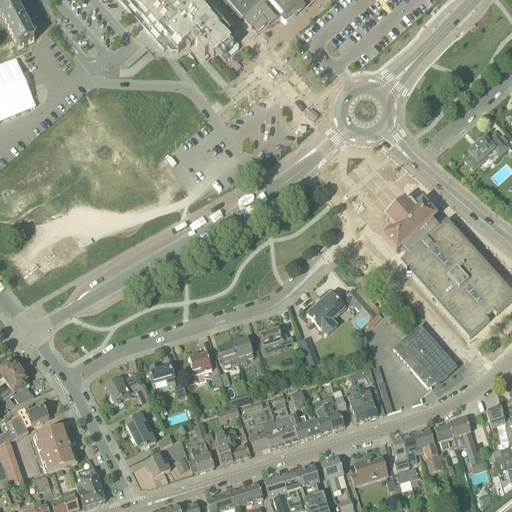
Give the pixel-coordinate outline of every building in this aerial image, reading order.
[(0,0),(0,20),(2,19),(18,52),(35,43),(22,18),(16,6),(22,3),(22,2),(20,0),(0,0)] [(197,0),(116,0),(135,20),(141,27),(164,53),(167,50),(171,54),(178,55),(186,47),(195,56),(199,53),(205,59),(209,56),(213,61),(218,57),(225,64),(229,60),(238,52),(238,48),(234,43),(236,41),(231,35),(230,36),(197,0)] [(264,0),(237,0),(231,6),(243,20),(246,16),(264,0)] [(267,0),(264,0),(246,16),(243,20),(252,30),(252,29),(253,28),(258,33),(267,25),(268,27),(268,28),(280,18),(279,17),(277,19),(265,5),(269,1),(267,0)] [(287,25),(287,24),(294,18),(303,11),(303,9),(302,8),(299,4),(295,0),(267,0),(269,1),(283,17),(281,19),(281,20),(281,21),(281,22),(283,25),(284,25),(285,26),(286,25),(287,25)] [(311,0),(295,0),(299,4),(302,8),(311,0)] [(234,56),(226,62),(232,70),(240,64),(234,56)] [(0,69),(0,123),(36,109),(17,62),(0,69)] [(66,275),(73,283),(126,235),(91,196),(186,112),(140,62),(0,186),(0,201),(66,275)] [(243,66),(236,67),(237,75),(244,74),(243,66)] [(473,174),(480,168),(478,166),(494,152),(500,158),(509,150),(506,146),(508,145),(502,138),(500,140),(496,135),(487,143),(484,140),(467,155),(470,158),(464,164),(473,174)] [(435,220),(436,219),(422,203),(413,211),(410,208),(407,210),(403,204),(387,219),(391,224),(389,226),(392,230),(383,238),(397,254),(401,250),(408,258),(403,262),(408,267),(407,268),(406,272),(407,272),(407,273),(406,274),(406,279),(411,279),(412,279),(467,339),(472,339),(486,327),(486,322),(494,315),(498,315),(511,303),(511,296),(449,226),(444,226),(439,230),(432,223),(435,220)] [(20,252),(11,259),(16,266),(26,260),(20,252)] [(378,316),(380,314),(361,291),(359,290),(355,294),(353,293),(346,299),(346,300),(339,306),(331,296),(307,317),(326,339),(337,329),(331,323),(351,305),(369,325),(378,316)] [(430,389),(455,368),(446,359),(436,348),(431,342),(431,341),(420,328),(408,339),(393,352),(404,364),(399,368),(405,376),(411,371),(428,391),(430,389)] [(278,332),(260,338),(263,350),(282,345),(281,343),(286,341),(284,333),(279,335),(278,332)] [(304,357),(314,353),(309,340),(299,344),(304,357)] [(253,361),(247,342),(233,346),(239,367),(247,365),(246,363),(253,361)] [(233,346),(218,351),(224,370),(231,368),(231,370),(239,367),(233,346)] [(209,365),(207,356),(198,359),(197,357),(189,360),(191,368),(194,379),(211,373),(209,365)] [(0,382),(3,381),(6,386),(22,375),(16,367),(14,368),(12,365),(10,367),(10,366),(0,373),(0,372),(0,382)] [(265,376),(261,365),(255,366),(258,378),(265,376)] [(153,387),(154,387),(157,396),(172,390),(171,389),(176,387),(170,369),(157,373),(156,370),(147,373),(150,382),(151,382),(153,387)] [(388,417),(393,415),(379,370),(373,371),(388,417)] [(367,386),(374,384),(370,372),(363,374),(367,386)] [(13,399),(26,389),(25,389),(28,387),(25,384),(27,383),(22,375),(6,386),(9,391),(0,397),(0,401),(8,412),(15,409),(10,402),(13,399)] [(226,375),(221,377),(224,389),(230,387),(226,375)] [(110,397),(114,405),(129,398),(127,395),(135,391),(142,389),(138,376),(131,378),(132,379),(122,384),(121,382),(106,390),(107,391),(105,393),(106,394),(108,397),(108,398),(110,397)] [(220,380),(212,382),(215,392),(223,389),(220,380)] [(188,402),(183,387),(174,390),(179,405),(188,402)] [(19,407),(34,400),(27,392),(15,401),(19,407)] [(367,423),(378,420),(369,393),(359,396),(367,423)] [(292,397),(296,409),(306,406),(302,394),(292,397)] [(348,399),(357,427),(367,423),(359,396),(348,399)] [(336,405),(339,414),(347,412),(342,398),(335,401),(336,405)] [(229,400),(230,408),(243,407),(243,401),(249,401),(248,399),(229,400)] [(284,400),(283,399),(274,402),(276,408),(285,405),(285,404),(284,400)] [(511,400),(500,411),(511,460),(511,458),(511,400)] [(321,404),(321,403),(315,405),(314,406),(319,423),(316,424),(321,438),(331,435),(323,410),(321,404)] [(244,416),(263,411),(262,404),(243,409),(244,416)] [(150,405),(140,410),(143,417),(153,412),(150,405)] [(345,430),(340,416),(339,414),(336,405),(331,406),(331,407),(327,408),(323,410),(331,435),(345,430)] [(25,417),(31,429),(49,421),(43,409),(33,413),(31,409),(25,411),(28,416),(25,417)] [(237,411),(218,417),(220,427),(227,425),(226,423),(239,419),(237,411)] [(491,431),(497,430),(501,447),(498,448),(501,463),(504,471),(504,473),(511,471),(511,463),(511,460),(500,411),(486,415),(491,431)] [(191,422),(190,413),(171,416),(172,424),(191,422)] [(141,417),(130,423),(130,424),(125,426),(132,440),(144,433),(142,428),(145,426),(141,417)] [(290,420),(298,445),(307,442),(303,428),(299,429),(295,418),(290,420)] [(26,432),(20,420),(9,425),(13,432),(0,438),(0,442),(3,448),(12,444),(28,436),(26,432)] [(290,420),(289,420),(275,425),(280,442),(282,442),(284,450),(298,445),(290,420)] [(456,448),(464,445),(473,473),(465,475),(469,491),(492,484),(488,473),(487,473),(484,461),(478,462),(470,436),(466,421),(449,426),(454,441),(456,448)] [(201,424),(193,426),(198,442),(206,440),(201,424)] [(316,424),(313,425),(303,428),(307,442),(321,438),(316,424)] [(269,449),(271,454),(284,450),(282,442),(280,442),(275,425),(263,428),(266,438),(258,441),(257,437),(250,440),(253,451),(260,449),(261,452),(269,449)] [(450,450),(447,443),(454,441),(449,426),(434,431),(438,446),(439,445),(441,453),(450,450)] [(62,472),(77,467),(73,453),(75,453),(72,443),(69,443),(65,430),(34,440),(47,477),(56,474),(62,472)] [(145,452),(155,446),(151,437),(147,439),(144,433),(132,440),(139,453),(144,451),(145,452)] [(418,458),(424,456),(426,461),(425,461),(430,476),(432,475),(442,472),(434,449),(435,449),(430,433),(420,435),(413,438),(418,458)] [(216,453),(221,469),(233,466),(229,454),(225,441),(223,436),(216,438),(220,452),(216,453)] [(415,459),(418,458),(413,438),(400,442),(408,467),(417,464),(415,459)] [(157,445),(161,452),(172,446),(169,439),(157,445)] [(246,449),(236,452),(232,439),(225,441),(229,454),(233,466),(250,460),(246,449)] [(400,442),(392,444),(397,460),(400,469),(408,467),(400,442)] [(25,485),(12,444),(3,448),(0,449),(0,455),(2,460),(11,489),(25,485)] [(192,455),(194,463),(188,465),(192,476),(197,474),(198,476),(214,472),(209,457),(206,448),(198,450),(199,453),(192,455)] [(449,459),(442,461),(447,478),(454,476),(449,459)] [(164,470),(159,460),(146,467),(153,482),(170,473),(167,468),(164,470)] [(179,476),(189,471),(183,460),(173,465),(179,476)] [(338,461),(321,467),(326,483),(329,482),(333,495),(341,492),(338,480),(344,479),(344,478),(338,461)] [(366,463),(354,466),(357,476),(350,478),(354,489),(388,479),(382,461),(367,466),(366,463)] [(327,511),(323,497),(321,498),(318,486),(319,486),(314,469),(295,475),(300,492),(303,491),(306,502),(303,503),(306,511),(327,511)] [(96,478),(94,471),(84,474),(86,482),(88,481),(90,487),(99,484),(97,478),(96,478)] [(418,482),(415,471),(407,474),(410,483),(411,483),(412,489),(418,487),(416,482),(418,482)] [(84,474),(78,476),(84,493),(78,495),(83,511),(96,507),(90,487),(88,481),(86,482),(84,474)] [(410,483),(407,474),(397,477),(399,486),(410,483)] [(291,510),(302,507),(301,504),(298,493),(300,492),(295,475),(282,479),(291,510)] [(44,494),(51,492),(46,477),(40,479),(44,494)] [(38,496),(44,494),(40,479),(34,481),(38,496)] [(282,479),(264,484),(269,502),(274,500),(278,511),(288,511),(291,510),(282,479)] [(394,483),(386,485),(389,495),(396,494),(394,483)] [(96,507),(102,506),(101,505),(103,502),(104,501),(99,484),(90,487),(96,507)] [(236,511),(246,508),(263,502),(258,486),(247,490),(230,495),(236,511)] [(63,500),(75,496),(73,489),(61,493),(63,500)] [(231,511),(235,511),(236,511),(230,495),(221,498),(223,506),(216,508),(216,511),(231,511)] [(489,497),(479,500),(481,509),(492,506),(489,497)] [(65,511),(63,503),(61,498),(54,500),(56,506),(51,507),(52,511),(65,511)] [(221,498),(206,503),(208,511),(216,511),(216,508),(223,506),(221,498)] [(65,511),(79,511),(75,499),(63,503),(65,511)] [(340,511),(351,511),(353,511),(351,503),(339,506),(340,511)]
